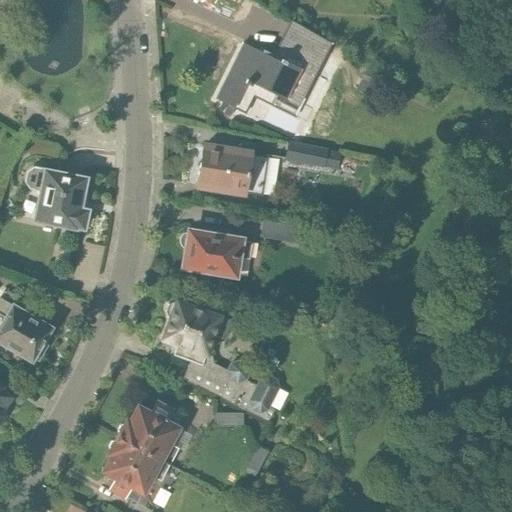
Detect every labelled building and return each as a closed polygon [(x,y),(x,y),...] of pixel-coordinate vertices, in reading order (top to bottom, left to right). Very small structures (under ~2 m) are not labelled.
[(243,43),(216,99),(228,105),(223,115),(230,118),(234,108),(244,113),(253,95),(267,101),(270,103),(274,95),(282,98),(285,100),(300,70),(314,77),(326,51),(287,32),(274,58),(272,57),(243,43)] [(384,92),(392,77),(369,65),(361,80),(370,84),(379,89),(384,92)] [(373,101),(379,89),(370,84),(364,96),(373,101)] [(337,169),(340,152),(328,150),(328,149),(289,141),(285,160),(324,168),(324,167),(337,169)] [(260,195),(266,157),(203,147),(197,185),(260,195)] [(44,171),(34,169),(28,173),(26,181),(30,187),(40,189),(34,220),(75,229),(76,227),(83,229),(87,210),(80,209),(86,178),(44,170),(44,171)] [(477,239),(480,209),(463,208),(460,237),(477,239)] [(297,243),(300,224),(263,218),(260,237),(297,243)] [(226,237),(227,230),(204,227),(203,234),(190,232),(188,232),(185,233),(183,236),(182,238),(181,241),(181,244),(182,246),(186,250),(184,267),(235,274),(238,257),(248,258),(250,240),(226,237)] [(38,360),(46,346),(40,343),(49,329),(0,300),(0,341),(31,360),(32,357),(38,360)] [(168,320),(162,340),(176,344),(173,356),(188,361),(183,378),(268,421),(274,410),(270,407),(279,388),(276,379),(268,375),(260,378),(250,373),(250,372),(247,364),(239,360),(230,363),(226,370),(213,363),(212,356),(208,355),(214,335),(225,338),(231,320),(215,314),(216,309),(207,306),(205,311),(175,301),(167,304),(165,312),(168,320)] [(0,420),(4,415),(2,409),(12,396),(6,392),(9,387),(0,379),(0,420)] [(119,432),(117,436),(168,463),(177,447),(169,443),(176,428),(183,417),(156,403),(151,413),(138,406),(129,421),(126,419),(125,422),(120,423),(118,428),(119,432)] [(214,427),(243,427),(243,413),(214,413),(214,427)] [(110,456),(102,471),(116,479),(111,486),(137,501),(146,485),(151,474),(160,479),(168,463),(117,436),(114,440),(110,442),(108,447),(109,451),(107,454),(110,456)] [(261,464),(268,452),(257,446),(250,458),(261,464)]
